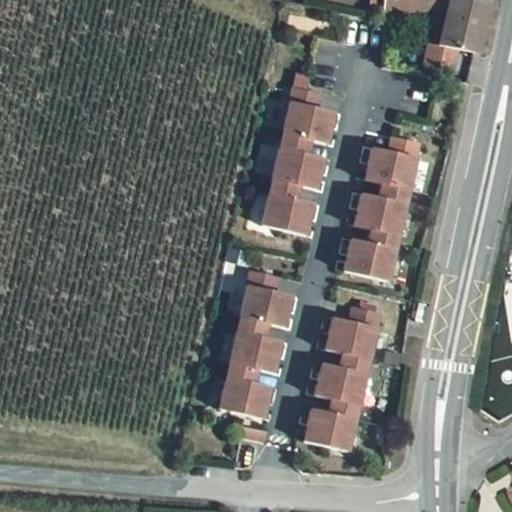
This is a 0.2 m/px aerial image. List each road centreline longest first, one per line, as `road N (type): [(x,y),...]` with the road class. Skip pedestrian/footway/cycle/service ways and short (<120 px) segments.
road 1 (tertiary): [(511,47),(445,365),(437,484)]
road 2 (unclassified): [(0,471),(379,500),(437,484)]
